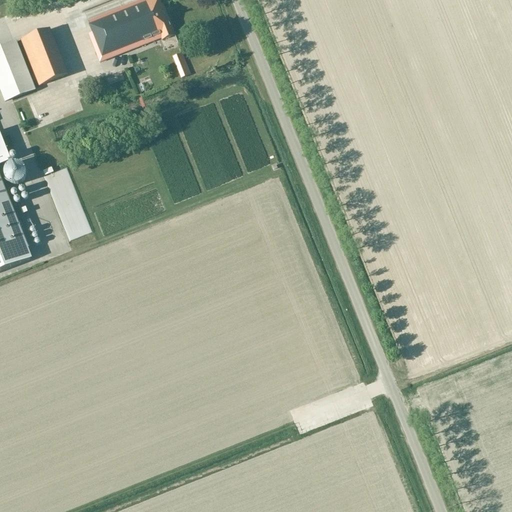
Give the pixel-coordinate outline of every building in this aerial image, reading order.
[(163,5),(161,5),(159,0),(144,0),(89,21),(90,24),(89,25),(92,33),(89,35),(100,63),(162,39),(162,41),(175,36),(163,5)] [(22,40),(40,86),(68,75),(50,30),(22,40)] [(0,48),(0,89),(5,102),(35,90),(17,42),(0,48)] [(182,54),(172,57),(175,65),(185,61),(182,54)] [(0,165),(11,162),(0,133),(0,165)] [(46,166),(37,170),(39,175),(48,172),(46,166)] [(86,232),(63,168),(40,176),(63,241),(86,232)] [(0,272),(31,260),(0,183),(0,272)] [(326,424),(324,415),(290,420),(292,429),(326,424)]
